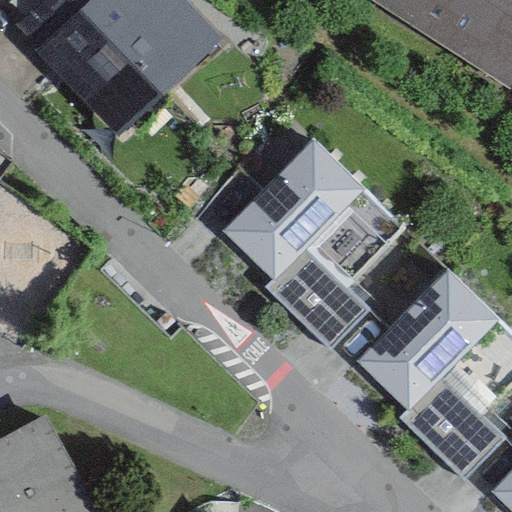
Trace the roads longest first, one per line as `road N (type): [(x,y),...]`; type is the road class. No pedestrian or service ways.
road 1 (residential): [(380,481),(0,106)]
road 2 (residential): [(0,383),(29,377),(78,389),(300,488),(339,491),(380,481)]
